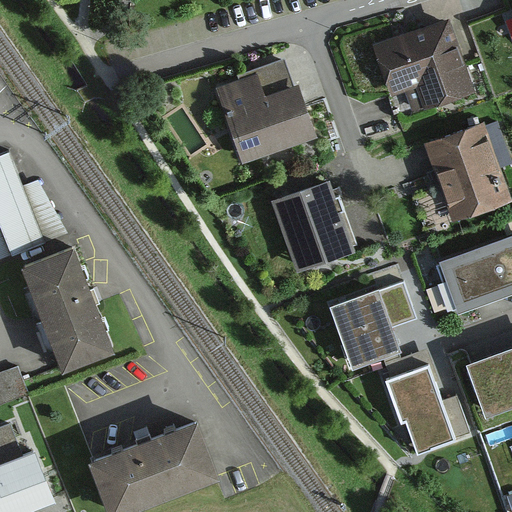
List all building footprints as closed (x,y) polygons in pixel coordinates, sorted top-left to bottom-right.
[(459,22),(382,46),(398,94),(416,88),(422,108),(480,89),(459,22)] [(240,81),(215,89),(240,164),(317,138),(300,86),(294,88),(285,60),(238,76),(240,81)] [(511,184),(490,123),(432,143),(459,217),(511,198),(511,184)] [(32,186),(17,150),(0,156),(0,256),(67,230),(39,184),(32,186)] [(327,177),(279,194),(301,256),(349,240),(327,177)] [(511,230),(443,256),(461,304),(511,285),(511,230)] [(81,249),(29,268),(67,371),(119,352),(81,249)] [(332,299),(352,357),(397,341),(377,284),(332,299)] [(511,340),(469,356),(488,407),(511,398),(511,340)] [(419,445),(469,428),(456,393),(443,398),(429,357),(388,371),(403,413),(407,411),(419,445)] [(17,368),(0,374),(0,400),(26,391),(17,368)] [(196,416),(94,453),(114,507),(216,469),(196,416)] [(41,511),(67,502),(48,453),(0,470),(0,511),(41,511)]
